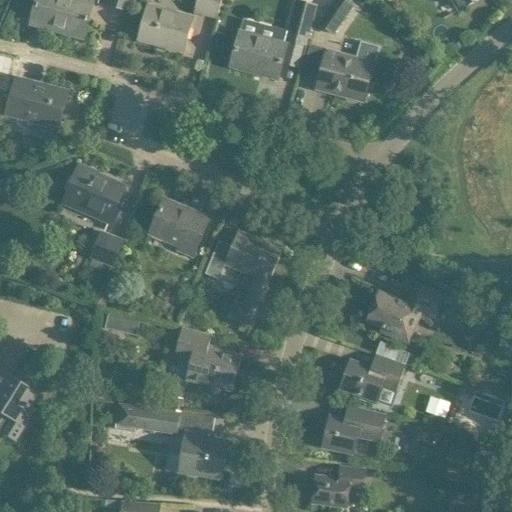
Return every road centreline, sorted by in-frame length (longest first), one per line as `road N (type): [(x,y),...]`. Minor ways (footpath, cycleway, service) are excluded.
road 1 (residential): [(338,230),(303,310),(280,405),(274,511)]
road 2 (residential): [(338,230),(127,139),(122,107),(136,92)]
road 3 (residential): [(136,92),(383,161)]
road 4 (residential): [(511,35),(383,161)]
road 5 (residential): [(136,92),(111,73),(0,44)]
